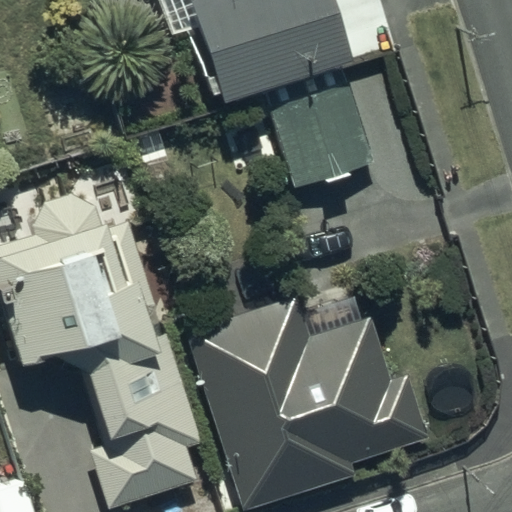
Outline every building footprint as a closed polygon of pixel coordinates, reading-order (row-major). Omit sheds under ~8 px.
[(185,0),(182,1),(215,104),(346,63),(325,0),(185,0)] [(369,156),(341,79),(260,108),(288,185),(369,156)] [(25,233),(0,240),(0,343),(4,358),(34,350),(71,366),(92,441),(80,445),(97,505),(189,479),(179,444),(193,440),(145,270),(135,272),(121,220),(91,229),(85,206),(64,191),(35,198),(24,223),(25,233)] [(350,291),(290,311),(286,296),(177,331),(234,510),(345,475),(340,460),(417,435),(397,374),(383,378),(363,316),(359,318),(350,291)] [(0,511),(27,511),(19,480),(0,485),(0,511)]
